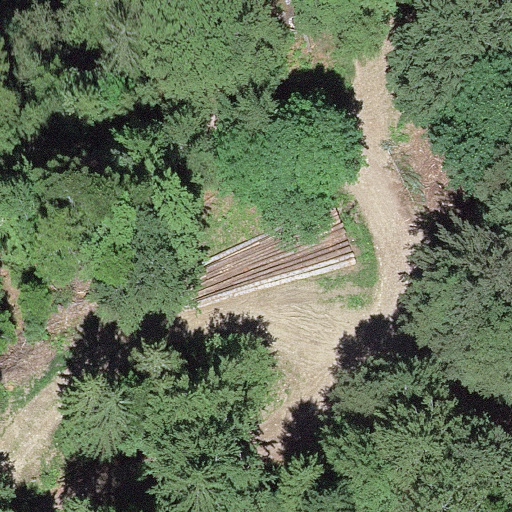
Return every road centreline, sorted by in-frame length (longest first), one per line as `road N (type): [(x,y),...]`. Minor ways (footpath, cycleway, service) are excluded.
road 1 (track): [(398,314),(405,228),(383,177),(334,145),(250,124),(119,150),(0,217)]
road 2 (track): [(64,511),(85,495),(232,460),(303,431),(358,390),(398,314)]
road 3 (track): [(398,314),(465,417),(511,465)]
